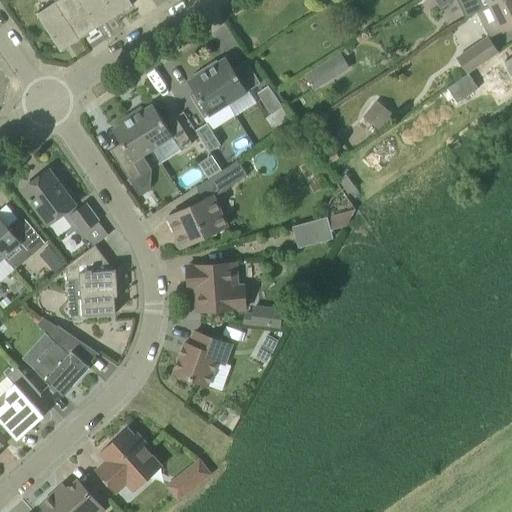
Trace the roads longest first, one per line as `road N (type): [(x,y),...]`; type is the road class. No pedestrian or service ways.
road 1 (residential): [(0,500),(110,403),(144,356),(152,329),(143,253),(47,102)]
road 2 (residential): [(204,0),(47,102)]
